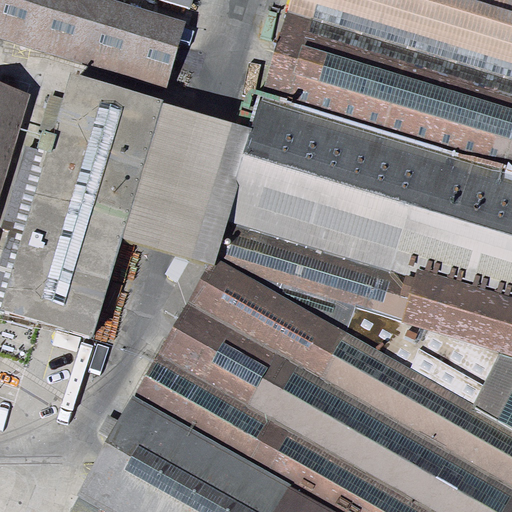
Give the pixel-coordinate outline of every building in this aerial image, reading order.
[(0,0),(0,29),(166,80),(181,30),(80,0),(0,0)] [(511,511),(511,0),(291,0),(249,139),(208,275),(181,324),(80,511),(511,511)] [(150,0),(187,11),(190,0),(150,0)] [(0,263),(0,315),(90,343),(119,248),(160,112),(71,84),(65,104),(49,99),(37,138),(53,143),(52,147),(40,144),(36,156),(25,152),(0,231),(9,235),(0,263)] [(0,179),(24,101),(0,93),(0,179)] [(249,139),(160,112),(119,248),(208,275),(249,139)]
